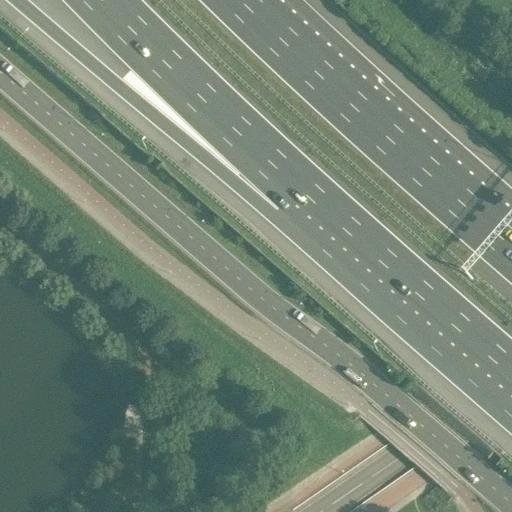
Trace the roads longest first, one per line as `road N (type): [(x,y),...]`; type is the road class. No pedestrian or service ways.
road 1 (tertiary): [(511,504),(0,70)]
road 2 (motorway): [(511,239),(255,0)]
road 3 (motorway): [(25,0),(299,201)]
road 4 (motorway): [(299,201),(511,386)]
road 5 (motorway): [(111,0),(299,201)]
road 6 (tertiary): [(321,511),(511,380)]
